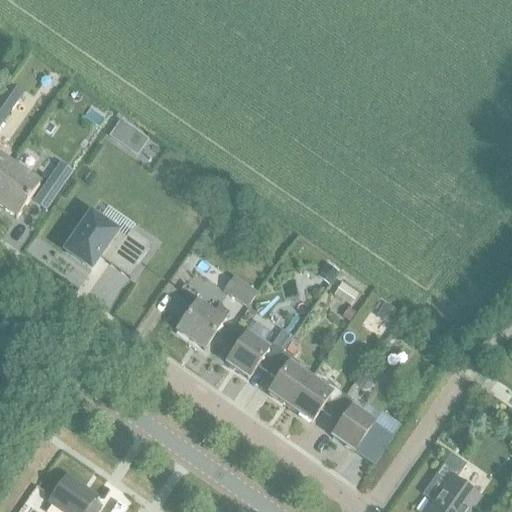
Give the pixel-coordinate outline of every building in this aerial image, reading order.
[(111,135),(135,154),(149,138),(125,118),(111,135)] [(0,183),(11,168),(0,160),(0,183)] [(11,168),(0,183),(0,208),(17,220),(39,187),(11,168)] [(125,241),(91,217),(64,255),(91,273),(100,260),(130,281),(153,249),(131,233),(125,241)] [(335,282),(342,271),(330,264),(323,275),(335,282)] [(356,304),(363,292),(345,281),(337,293),(356,304)] [(224,293),(247,310),(255,299),(232,282),(224,293)] [(397,324),(404,310),(386,302),(380,316),(397,324)] [(177,334),(203,352),(228,316),(217,309),(212,317),(196,306),(177,334)] [(247,338),(227,366),(248,381),(257,368),(268,375),(283,355),(282,354),(292,340),(282,333),(272,347),(265,343),(262,348),(247,338)] [(283,355),(268,375),(278,382),(269,395),(291,410),(311,382),(297,373),(301,367),(283,355)] [(311,382),(291,410),(312,425),(321,412),(331,419),(345,398),(329,387),(325,392),(311,382)] [(345,398),(331,419),(342,426),(333,439),(354,454),(375,468),(394,440),(374,426),(360,416),(364,411),(345,398)] [(453,486),(465,469),(450,458),(429,489),(439,496),(428,511),(471,511),(478,503),(457,488),(453,486)] [(50,502),(65,511),(98,511),(102,507),(92,500),(94,497),(67,478),(50,502)]
